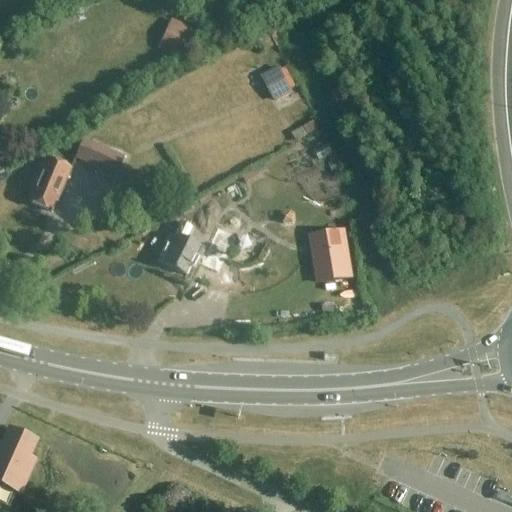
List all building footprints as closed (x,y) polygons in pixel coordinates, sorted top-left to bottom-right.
[(158,51),(180,59),(191,28),(169,20),(158,51)] [(261,78),(274,104),(292,95),(279,69),(261,78)] [(328,131),(319,136),(327,150),(336,145),(328,131)] [(102,172),(102,171),(116,177),(125,157),(111,151),(83,139),(74,160),(102,172)] [(33,192),(28,204),(49,213),(54,202),(57,203),(71,170),(45,159),(31,191),(33,192)] [(243,222),(230,216),(211,256),(223,262),(243,222)] [(176,239),(163,267),(186,278),(200,248),(185,240),(191,228),(180,222),(173,237),(176,239)] [(350,280),(343,233),(313,237),(321,285),(350,280)] [(0,486),(13,492),(28,458),(35,442),(9,431),(2,446),(0,450),(0,486)]
